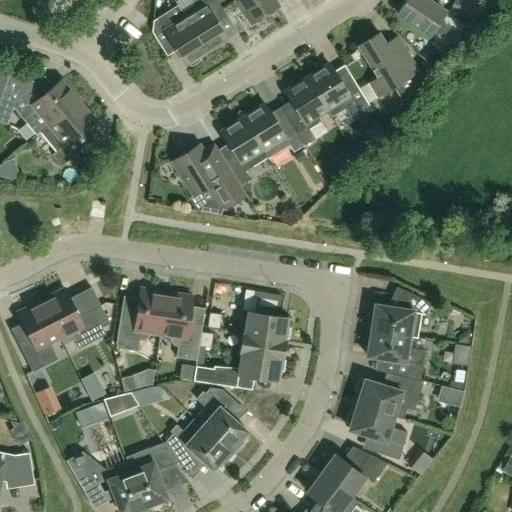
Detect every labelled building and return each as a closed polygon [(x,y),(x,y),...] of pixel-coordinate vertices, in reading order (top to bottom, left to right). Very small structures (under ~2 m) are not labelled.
[(204,52),(227,39),(213,16),(222,10),(215,0),(190,0),(193,5),(181,13),(204,52)] [(235,0),(250,23),(277,6),(273,0),(235,0)] [(370,16),(384,7),(379,0),(374,0),(364,8),(370,16)] [(430,35),(432,31),(436,34),(440,34),(446,25),(444,21),(440,19),(445,12),(427,0),(405,0),(397,13),(430,35)] [(478,3),(469,0),(452,0),(449,10),(473,19),(478,3)] [(204,52),(181,13),(171,18),(167,12),(152,21),(151,33),(160,49),(172,42),(185,63),(191,65),(198,61),(199,55),(204,52)] [(358,45),(378,77),(373,80),(382,93),(393,86),(403,101),(420,73),(405,49),(393,56),(378,33),(358,45)] [(350,79),(341,84),(328,63),(306,76),(327,110),(331,115),(343,108),(349,118),(367,107),(350,79)] [(327,110),(306,76),(284,90),(297,111),(286,118),(302,144),(313,138),(307,128),(319,121),(317,117),(327,110)] [(38,131),(77,99),(61,79),(40,97),(31,85),(7,77),(0,96),(0,103),(13,108),(34,133),(38,130),(38,131)] [(94,119),(77,99),(38,131),(55,150),(50,154),(59,165),(81,147),(73,137),(94,119)] [(302,144),(286,118),(276,123),(263,103),(241,116),(263,150),(283,137),(291,151),(302,144)] [(267,157),(263,150),(241,116),(219,130),(231,149),(221,155),(238,182),(247,176),(244,171),(267,157)] [(245,194),(238,182),(221,155),(214,143),(202,151),(198,145),(172,161),(193,194),(197,192),(204,204),(222,209),(224,207),(245,194)] [(52,298),(42,303),(59,337),(70,332),(78,348),(105,334),(92,309),(78,316),(63,288),(50,294),(52,298)] [(159,333),(165,296),(154,294),(154,290),(140,288),(136,312),(132,315),(120,313),(115,343),(117,348),(138,351),(139,340),(143,341),(148,337),(149,332),(159,333)] [(367,330),(409,336),(416,337),(420,313),(425,314),(430,303),(405,291),(399,303),(399,305),(395,308),(375,304),(373,313),(369,312),(367,330)] [(176,297),(165,296),(159,333),(171,335),(170,340),(174,345),(177,346),(175,357),(196,360),(198,346),(200,332),(201,325),(191,324),(188,320),(192,296),(177,293),(176,297)] [(59,337),(42,303),(31,308),(29,305),(17,311),(31,340),(19,346),(32,371),(57,359),(49,343),(59,337)] [(243,332),(284,338),(288,339),(290,327),(286,327),(288,315),(246,309),(243,332)] [(220,314),(209,312),(207,326),(218,328),(220,314)] [(407,348),(409,336),(367,330),(364,347),(368,347),(367,356),(394,360),(392,374),(395,375),(420,380),(424,350),(407,348)] [(212,333),(200,332),(198,346),(210,348),(212,333)] [(281,359),(284,338),(243,332),(240,353),(281,359)] [(285,360),(281,359),(240,353),(237,367),(213,365),(213,368),(195,365),(193,380),(252,389),(254,376),(276,379),(276,382),(278,383),(279,371),(283,371),(285,360)] [(423,381),(420,380),(395,375),(391,388),(364,379),(364,381),(359,383),(357,391),(360,394),(357,404),(393,416),(397,405),(413,410),(423,381)] [(39,387),(50,412),(65,405),(53,380),(39,387)] [(204,407),(194,418),(233,452),(243,441),(240,438),(247,430),(226,412),(235,401),(221,389),(209,387),(205,393),(202,391),(195,399),(204,407)] [(80,404),(59,415),(66,427),(86,416),(80,404)] [(390,427),(393,416),(357,404),(353,415),(349,416),(346,424),(349,427),(349,429),(375,438),(371,451),(398,459),(406,432),(390,427)] [(94,424),(106,420),(100,406),(89,410),(94,424)] [(233,452),(194,418),(183,431),(176,424),(170,431),(172,434),(166,441),(181,463),(192,451),(213,469),(220,461),(223,464),(233,452)] [(156,470),(170,465),(176,463),(162,442),(137,452),(142,466),(130,471),(144,506),(148,504),(152,506),(160,503),(162,499),(166,497),(156,470)] [(144,506),(130,471),(126,461),(105,469),(83,450),(66,460),(83,491),(98,482),(108,479),(120,511),(136,511),(138,511),(139,508),(144,506)] [(33,480),(31,465),(29,452),(14,455),(0,451),(0,473),(1,468),(17,472),(18,482),(33,480)] [(511,456),(505,452),(495,470),(499,473),(501,470),(511,476),(511,456)] [(372,483),(385,465),(386,464),(368,454),(356,470),(335,454),(321,474),(350,495),(364,476),(372,483)] [(337,511),(350,495),(321,474),(307,493),(328,509),(325,511),(337,511)]
